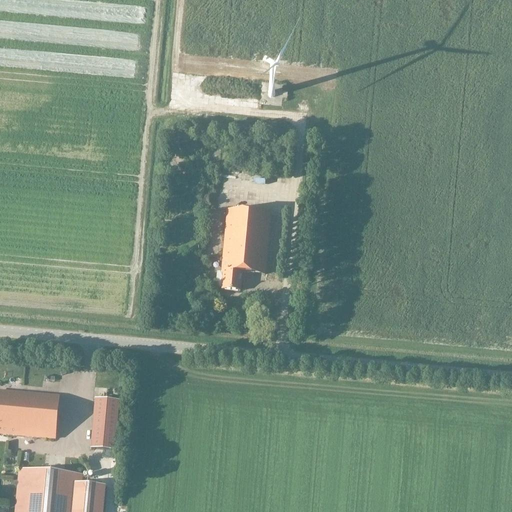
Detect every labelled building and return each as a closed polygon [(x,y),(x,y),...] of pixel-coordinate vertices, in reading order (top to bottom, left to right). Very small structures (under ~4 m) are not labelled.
[(222,290),(240,292),(241,273),(265,276),(270,214),(228,211),(222,273),(217,272),(215,288),(222,288),(222,290)] [(0,434),(55,440),(59,397),(0,390),(0,434)] [(119,402),(95,400),(90,450),(114,452),(119,402)] [(121,461),(115,461),(110,460),(109,469),(120,470),(121,461)] [(20,470),(16,511),(101,511),(104,487),(80,484),(81,475),(20,470)]
